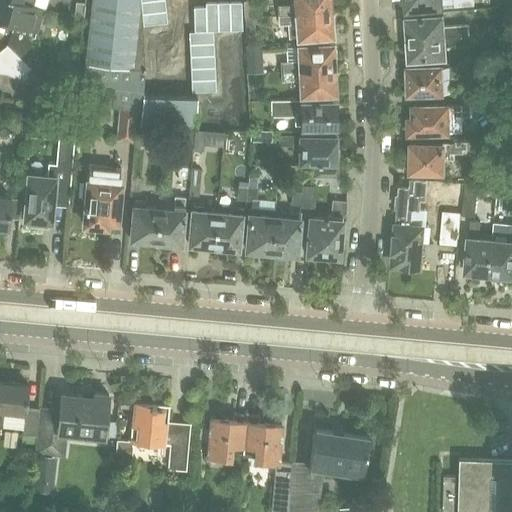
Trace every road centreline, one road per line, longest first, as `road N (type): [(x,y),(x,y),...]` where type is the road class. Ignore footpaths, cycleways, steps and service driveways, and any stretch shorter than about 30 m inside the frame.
road 1 (primary): [(0,328),(511,382)]
road 2 (primary): [(358,328),(0,296)]
road 3 (residential): [(358,328),(372,168),(368,0)]
road 4 (primary): [(511,342),(358,328)]
